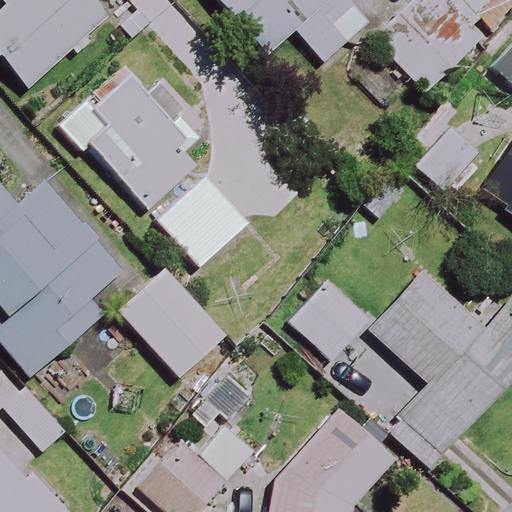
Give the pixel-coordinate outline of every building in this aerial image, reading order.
[(0,0),(0,68),(23,93),(64,54),(73,63),(90,46),(82,38),(100,21),(84,3),(86,0),(0,0)] [(208,0),(264,58),(289,33),(322,67),(370,20),(349,0),(208,0)] [(494,0),(435,0),(464,29),(494,0)] [(511,42),(485,73),(511,97),(511,42)] [(199,162),(118,70),(53,128),(76,154),(83,148),(141,214),(199,162)] [(457,191),(480,164),(444,133),(410,174),(436,197),(448,184),(457,191)] [(511,140),(477,193),(505,213),(500,221),(511,228),(511,140)] [(10,207),(0,195),(0,352),(24,380),(99,316),(85,300),(123,268),(86,225),(79,231),(39,184),(10,208),(10,207)] [(246,237),(198,186),(158,224),(205,275),(246,237)] [(219,341),(159,274),(113,315),(173,382),(219,341)] [(475,336),(414,280),(362,336),(421,389),(381,432),(422,471),(511,373),(511,312),(504,305),(475,336)] [(363,324),(320,284),(283,323),(326,363),(363,324)] [(59,435),(2,372),(0,373),(0,413),(37,455),(59,435)] [(244,401),(224,380),(187,415),(207,437),(244,401)] [(262,511),(344,511),(386,462),(329,415),(264,496),(262,511)] [(194,511),(217,486),(170,446),(133,489),(160,511),(194,511)] [(19,481),(0,461),(0,511),(58,511),(24,476),(19,481)]
